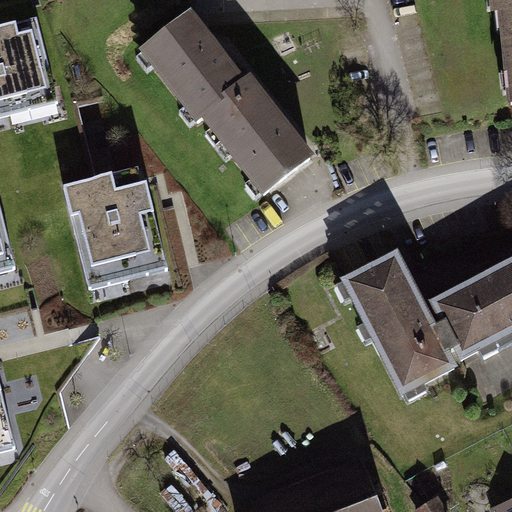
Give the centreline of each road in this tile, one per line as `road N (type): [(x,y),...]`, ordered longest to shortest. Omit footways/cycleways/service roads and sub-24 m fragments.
road 1 (residential): [(203,312),(323,228),(420,197),(511,184)]
road 2 (residential): [(42,511),(100,429),(203,312)]
